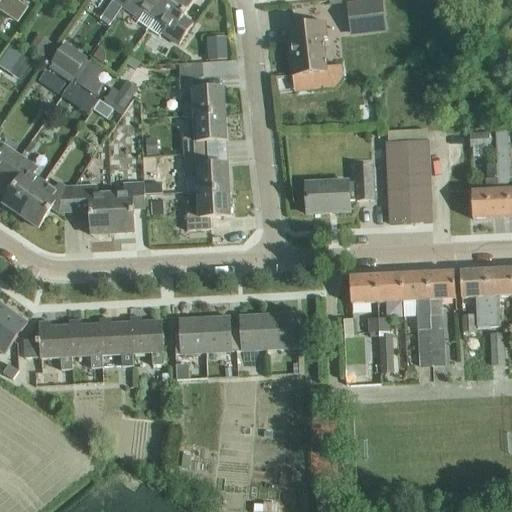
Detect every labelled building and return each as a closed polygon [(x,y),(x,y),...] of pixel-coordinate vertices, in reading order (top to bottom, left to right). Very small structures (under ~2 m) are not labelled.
[(111,0),(115,2),(124,8),(129,0),(111,0)] [(129,0),(124,8),(141,20),(145,13),(156,20),(169,0),(129,0)] [(195,0),(169,0),(156,20),(167,28),(162,35),(179,47),(193,25),(183,19),(195,0)] [(377,3),(348,6),(351,36),(381,33),(377,3)] [(113,24),(104,18),(102,21),(111,28),(113,24)] [(327,40),(325,24),(289,28),(293,59),(289,59),(291,79),(327,75),(323,41),(327,40)] [(36,34),(26,49),(42,60),(52,45),(36,34)] [(224,40),(207,41),(208,60),(225,60),(224,40)] [(86,63),(88,61),(65,45),(52,65),(74,81),(86,63)] [(9,49),(0,62),(0,70),(17,83),(31,63),(9,49)] [(97,50),(90,61),(100,67),(101,66),(101,65),(102,64),(102,63),(102,62),(102,61),(103,60),(102,59),(102,58),(102,57),(102,56),(101,55),(101,54),(100,53),(99,52),(98,51),(97,50)] [(130,60),(126,67),(135,73),(140,66),(130,60)] [(75,84),(88,93),(102,73),(90,64),(90,65),(86,63),(74,81),(76,82),(75,84)] [(46,72),(39,83),(47,89),(54,77),(46,72)] [(194,118),(225,116),(224,90),(204,91),(204,79),(180,81),(181,102),(194,102),(194,118)] [(110,106),(122,114),(138,89),(127,81),(110,106)] [(113,111),(100,102),(94,111),(107,120),(113,111)] [(225,116),(194,118),(195,135),(183,135),(184,157),(207,156),(207,143),(226,142),(225,116)] [(388,146),(387,146),(391,227),(432,225),(428,144),(427,144),(427,132),(388,133),(388,146)] [(494,134),(469,135),(470,149),(482,148),(482,156),(495,155),(495,147),(494,134)] [(156,141),(145,142),(146,158),(157,158),(156,141)] [(0,173),(7,179),(21,159),(4,147),(0,153),(0,173)] [(207,156),(184,157),(185,178),(198,177),(198,194),(229,192),(228,166),(208,167),(207,156)] [(21,159),(7,179),(16,185),(2,205),(21,218),(44,184),(33,177),(38,170),(21,159)] [(307,217),(350,214),(350,203),(356,203),(357,204),(374,203),(372,168),(355,169),(356,185),(349,185),(349,184),(306,186),(307,217)] [(500,219),(499,192),(498,181),(497,181),(497,168),(487,168),(487,181),(485,181),(486,193),(472,193),(474,220),(500,219)] [(498,181),(507,180),(507,168),(497,168),(497,181),(498,181)] [(155,182),(146,182),(146,196),(156,196),(155,182)] [(55,192),(44,184),(21,218),(39,230),(52,210),(58,214),(76,213),(75,190),(75,189),(66,189),(59,185),(55,192)] [(124,195),(111,196),(113,236),(135,235),(134,211),(146,210),(145,186),(124,187),(124,195)] [(98,188),(75,189),(75,190),(76,213),(91,213),(92,237),(113,236),(111,196),(98,196),(98,188)] [(511,191),(499,192),(500,219),(511,218),(511,191)] [(229,192),(198,194),(199,211),(187,211),(188,232),(212,231),(211,220),(230,219),(229,192)] [(162,205),(149,206),(150,219),(163,218),(162,205)] [(511,271),(488,273),(490,329),(501,329),(500,312),(501,312),(500,299),(511,298),(511,271)] [(490,329),(488,273),(461,274),(462,301),(477,301),(480,313),(480,330),(490,329)] [(455,275),(428,276),(433,368),(446,368),(444,331),(441,331),(441,317),(442,317),(442,302),(456,301),(455,275)] [(433,368),(428,276),(402,277),(404,304),(417,303),(418,333),(420,333),(421,369),(433,368)] [(404,304),(402,277),(376,278),(378,305),(404,304)] [(378,305),(376,278),(351,279),(352,306),(378,305)] [(3,307),(0,312),(0,353),(4,356),(27,325),(3,307)] [(265,317),(267,352),(299,350),(297,326),(292,327),(292,316),(265,317)] [(241,329),(236,330),(237,353),(267,352),(265,317),(240,319),(241,329)] [(464,335),(476,334),(475,318),(463,319),(464,335)] [(164,367),(161,323),(142,324),(142,319),(131,319),(131,325),(132,356),(152,355),(153,368),(164,367)] [(237,353),(236,330),(231,330),(230,319),(205,320),(207,355),(237,353)] [(132,356),(131,325),(112,326),(112,320),(100,321),(100,326),(102,358),(121,357),(122,369),(133,369),(132,356)] [(207,355),(205,320),(180,322),(180,333),(174,333),(175,357),(207,355)] [(379,321),(369,322),(370,335),(379,335),(379,321)] [(388,321),(379,321),(379,335),(389,334),(388,321)] [(103,370),(102,358),(100,326),(82,327),(82,322),(70,322),(70,328),(72,359),(91,358),(92,371),(103,370)] [(72,359),(70,328),(51,329),(51,323),(39,324),(40,342),(25,342),(26,360),(41,359),(41,361),(61,360),(62,372),(73,372),(72,359)] [(492,368),(505,367),(504,336),(491,336),(492,368)] [(381,371),(394,370),(392,338),(380,339),(381,371)] [(376,351),(365,351),(365,363),(376,363),(376,351)] [(5,369),(0,374),(5,378),(10,373),(5,369)] [(189,371),(175,372),(176,382),(176,384),(189,383),(189,382),(189,371)]
